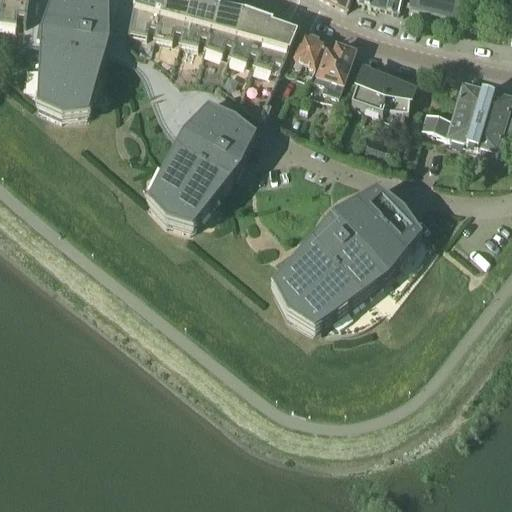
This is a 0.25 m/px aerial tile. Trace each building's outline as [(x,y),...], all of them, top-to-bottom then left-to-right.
[(0,0),(0,32),(15,34),(16,24),(24,24),(28,0),(0,0)] [(89,125),(105,62),(107,49),(108,8),(81,0),(62,0),(52,0),(40,37),(39,52),(36,118),(61,128),(89,125)] [(155,37),(165,0),(134,0),(127,42),(146,45),(148,36),(155,37)] [(180,42),(192,5),(170,0),(165,0),(155,37),(153,46),(171,50),(173,41),(180,42)] [(353,0),(315,0),(314,1),(345,17),(353,0)] [(359,0),(357,10),(362,11),(377,15),(381,0),(359,0)] [(381,0),(377,15),(397,21),(403,0),(381,0)] [(412,0),(408,19),(456,31),(463,0),(412,0)] [(207,48),(219,10),(192,5),(180,42),(178,52),(197,56),(199,46),(207,48)] [(230,57),(245,19),(236,16),(237,14),(219,10),(207,48),(204,57),(221,64),(224,54),(230,57)] [(256,64),(271,29),(245,19),(230,57),(228,65),(245,72),(248,62),(256,64)] [(282,74),(297,38),(271,29),(256,64),(252,74),(270,81),(274,71),(282,74)] [(301,71),(314,76),(325,51),(301,40),(287,72),(299,77),(301,71)] [(324,65),(314,91),(323,95),(324,95),(321,102),(337,107),(338,108),(353,66),(356,59),(354,58),(348,56),(343,55),(335,52),(333,57),(329,55),(325,64),(324,65)] [(385,86),(386,79),(365,77),(364,79),(362,78),(350,113),(381,124),(380,127),(397,133),(401,121),(407,122),(410,95),(385,86)] [(511,127),(506,126),(511,106),(511,105),(462,90),(445,147),(467,154),(468,157),(471,158),(473,156),(495,162),(499,151),(509,154),(511,143),(511,127)] [(181,142),(147,213),(166,233),(192,241),(241,178),(256,140),(235,122),(208,110),(181,142)] [(425,121),(420,139),(444,146),(449,129),(425,121)] [(387,176),(395,149),(388,152),(370,146),(363,165),(383,171),(387,176)] [(331,229),(276,294),(272,300),(286,329),(314,346),(388,287),(422,243),(403,217),(377,197),(331,229)]
